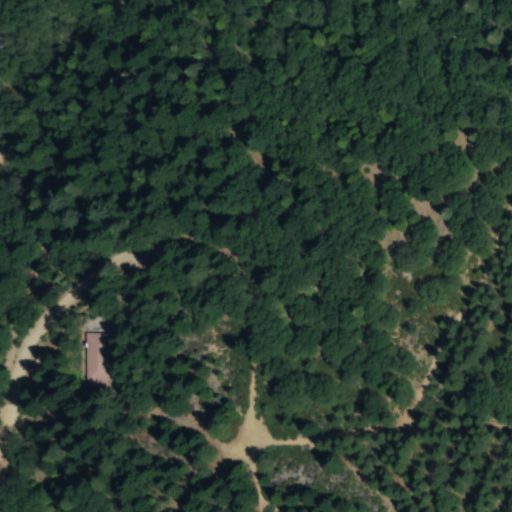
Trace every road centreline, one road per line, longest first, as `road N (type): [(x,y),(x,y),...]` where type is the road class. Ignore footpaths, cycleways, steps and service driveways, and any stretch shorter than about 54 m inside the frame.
road 1 (residential): [(0,442),(44,340),(81,296),(143,252),(188,240),(235,254),(257,287),(251,445)]
road 2 (track): [(415,405),(490,273),(511,216)]
